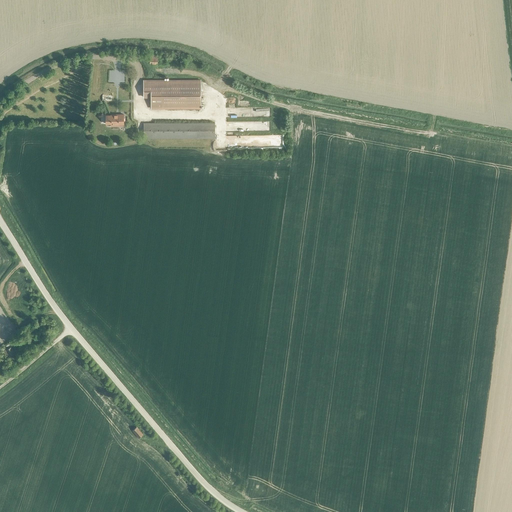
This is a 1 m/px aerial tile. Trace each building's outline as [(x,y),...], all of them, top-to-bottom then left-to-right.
[(166,64),(166,58),(156,58),(156,54),(150,54),(150,63),(166,64)] [(201,108),(201,80),(144,81),(144,97),(151,97),(151,108),(201,108)] [(233,117),(233,112),(236,112),(236,108),(227,108),(227,117),(233,117)] [(124,126),(124,114),(111,114),(111,115),(106,115),(106,124),(111,124),(111,126),(124,126)] [(144,138),(215,138),(215,123),(144,123),(144,138)] [(283,148),(283,138),(247,138),(247,145),(245,145),(245,149),(283,148)] [(15,353),(10,345),(12,344),(12,343),(17,341),(15,338),(8,342),(10,345),(7,346),(8,348),(4,350),(6,355),(7,354),(8,357),(15,353)] [(139,438),(143,434),(137,427),(133,430),(139,438)]
